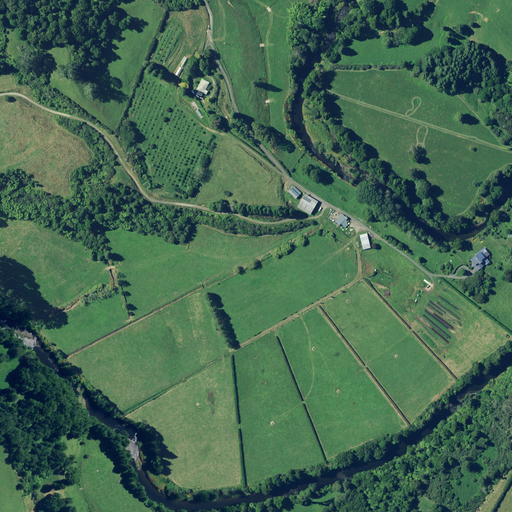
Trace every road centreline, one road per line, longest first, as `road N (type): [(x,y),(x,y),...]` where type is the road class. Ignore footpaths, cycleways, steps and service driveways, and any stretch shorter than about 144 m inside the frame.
road 1 (track): [(324,203),(318,216),(272,223),(147,196),(93,124),(0,95)]
road 2 (unclassified): [(203,0),(236,111),(286,176),(324,203)]
road 3 (unclassified): [(451,276),(425,272),(324,203)]
